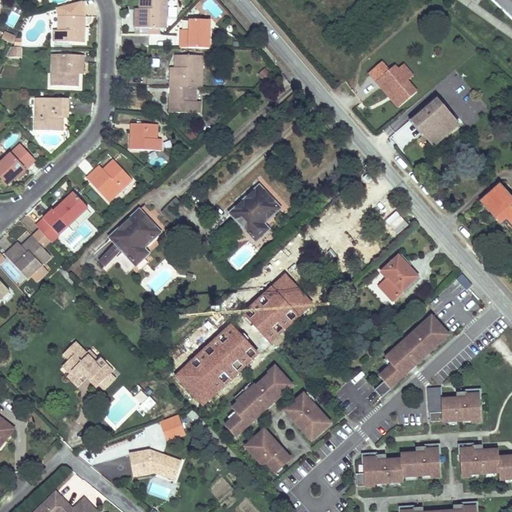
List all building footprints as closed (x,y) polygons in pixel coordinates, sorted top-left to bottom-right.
[(166,0),(139,0),(139,9),(139,13),(135,13),(134,28),(139,28),(139,35),(149,35),(160,35),(160,29),(161,10),(166,10),(166,0)] [(511,0),(493,0),(511,17),(511,0)] [(81,1),(56,8),(59,16),(58,31),(54,31),(53,42),(84,43),(85,27),(80,26),(80,24),(85,24),(85,17),(81,1)] [(175,26),(176,9),(167,9),(167,25),(175,26)] [(206,20),(190,20),(189,31),(189,35),(180,34),(180,48),(209,49),(210,31),(206,31),(206,20)] [(12,43),(15,37),(4,33),(1,39),(12,43)] [(13,47),(12,57),(20,58),(20,47),(13,47)] [(83,71),(84,56),(58,55),(57,74),(51,74),(51,86),(78,87),(78,74),(78,71),(83,71)] [(203,56),(175,55),(175,68),(175,72),(170,71),(170,87),(196,87),(196,68),(202,68),(203,56)] [(381,59),(366,72),(397,108),(418,90),(408,78),(413,73),(401,59),(390,69),(381,59)] [(262,82),(270,75),(264,69),(256,76),(262,82)] [(463,90),(474,79),(469,73),(457,84),(463,90)] [(480,85),(474,79),(463,90),(468,96),(480,85)] [(174,97),(170,97),(169,113),(200,114),(200,102),(196,102),(196,87),(170,87),(170,94),(175,94),(174,97)] [(68,114),(68,99),(36,98),(35,118),(35,131),(62,132),(62,117),(59,117),(59,114),(68,114)] [(459,125),(438,100),(416,119),(426,131),(423,133),(434,146),(459,125)] [(426,131),(416,119),(413,122),(423,133),(426,131)] [(161,140),(156,140),(157,125),(131,124),(131,131),(136,131),(135,134),(131,134),(130,150),(160,152),(161,140)] [(36,161),(20,145),(0,163),(0,182),(5,188),(13,180),(24,169),(26,170),(36,161)] [(103,175),(97,169),(86,179),(108,203),(132,180),(113,161),(102,171),(105,173),(103,175)] [(24,169),(13,180),(14,181),(26,170),(24,169)] [(511,199),(500,185),(482,202),(501,224),(503,222),(507,218),(511,224),(511,199)] [(280,209),(259,186),(230,214),(256,241),(264,234),(259,228),(263,224),(280,209)] [(88,209),(74,193),(65,201),(54,212),(53,210),(43,220),(58,236),(88,209)] [(65,201),(64,200),(53,210),(54,212),(65,201)] [(139,211),(110,238),(116,244),(120,249),(136,266),(144,258),(139,253),(143,249),(160,233),(139,211)] [(511,224),(507,218),(503,222),(511,232),(511,224)] [(321,238),(343,262),(360,246),(337,222),(321,238)] [(264,234),(268,229),(263,224),(259,228),(264,234)] [(21,251),(15,245),(4,256),(27,279),(31,275),(40,267),(50,257),(42,248),(50,241),(39,230),(21,248),(23,250),(21,251)] [(120,249),(116,244),(104,257),(109,261),(120,249)] [(148,254),(143,249),(139,253),(144,258),(148,254)] [(388,278),(402,293),(419,277),(399,255),(384,269),(390,275),(388,278)] [(104,257),(100,261),(105,266),(109,261),(104,257)] [(40,267),(31,275),(37,282),(46,273),(40,267)] [(63,269),(59,273),(65,280),(69,275),(63,269)] [(390,275),(384,269),(381,272),(387,279),(388,278),(390,275)] [(9,291),(6,288),(0,294),(0,297),(1,299),(9,291)] [(380,376),(384,381),(390,388),(398,381),(396,380),(401,375),(403,377),(409,371),(403,365),(424,346),(430,352),(443,341),(439,337),(445,331),(432,316),(425,322),(426,324),(412,336),(414,338),(409,343),(406,339),(386,358),(392,365),(389,367),(380,376)] [(443,341),(449,335),(445,331),(439,337),(443,341)] [(411,335),(406,339),(409,343),(414,338),(412,336),(411,335)] [(63,355),(68,361),(62,367),(69,374),(71,372),(79,380),(83,376),(86,379),(96,388),(99,386),(111,374),(113,371),(100,358),(98,360),(96,362),(86,353),(76,342),(63,355)] [(169,367),(187,350),(181,345),(163,361),(169,367)] [(403,365),(409,371),(430,352),(424,346),(403,365)] [(96,362),(98,360),(89,350),(86,353),(96,362)] [(386,358),(383,360),(389,367),(392,365),(386,358)] [(267,396),(273,402),(292,385),(275,366),(268,373),(269,374),(272,377),(266,382),(263,379),(257,385),(256,384),(237,400),(238,402),(233,407),(235,409),(238,413),(232,418),(226,424),(236,435),(254,419),(249,413),(267,396)] [(77,388),(86,379),(83,376),(79,380),(71,372),(69,374),(67,377),(77,388)] [(104,391),(116,379),(111,374),(99,386),(104,391)] [(269,374),(263,379),(266,382),(272,377),(269,374)] [(256,384),(252,380),(234,397),(237,400),(256,384)] [(390,388),(384,381),(375,389),(382,397),(391,389),(390,388)] [(135,410),(143,416),(155,399),(136,385),(130,393),(141,402),(135,410)] [(441,387),(429,388),(430,413),(442,412),(442,400),(441,387)] [(317,399),(309,389),(305,393),(314,402),(317,399)] [(481,390),(465,390),(466,393),(466,409),(458,409),(457,399),(442,400),(442,412),(430,413),(430,422),(444,422),(454,421),(463,421),(471,421),(471,423),(481,423),(480,400),(482,400),(481,390)] [(314,402),(305,393),(291,405),(300,415),(294,420),(312,440),(330,423),(324,416),(323,417),(320,420),(314,413),(317,411),(311,404),(314,402)] [(466,393),(457,394),(457,399),(458,409),(466,409),(466,393)] [(249,413),(254,419),(273,402),(267,396),(249,413)] [(232,402),(229,398),(217,409),(221,413),(232,402)] [(185,408),(179,400),(173,404),(178,413),(185,408)] [(206,413),(215,405),(212,402),(204,410),(206,413)] [(291,405),(285,410),(294,420),(300,415),(291,405)] [(235,409),(228,415),(232,418),(238,413),(235,409)] [(191,410),(186,415),(199,429),(201,428),(250,480),(254,476),(191,410)] [(323,417),(317,411),(314,413),(320,420),(323,417)] [(177,413),(158,421),(166,442),(185,434),(177,413)] [(0,445),(0,446),(13,429),(6,424),(2,429),(0,429),(0,445)] [(270,435),(264,429),(260,432),(266,438),(270,435)] [(266,438),(260,432),(245,446),(258,460),(261,460),(261,462),(266,463),(274,472),(282,465),(287,460),(282,453),(279,456),(275,451),(280,447),(270,435),(266,438)] [(460,454),(461,477),(471,477),(471,474),(480,474),(488,473),(499,473),(499,478),(499,480),(501,480),(511,479),(511,457),(499,458),(498,450),(482,451),(483,461),(475,462),(474,446),(474,443),(458,444),(458,455),(460,454)] [(356,473),(357,486),(374,486),(374,483),(383,482),(390,482),(401,481),(403,481),(402,476),(404,476),(417,476),(422,475),(430,475),(430,477),(440,477),(439,454),(441,454),(440,444),(424,444),(424,447),(425,463),(417,463),(416,453),(401,454),(401,459),(386,460),(386,470),(378,471),(377,455),(377,452),(361,453),(362,463),(363,463),(364,471),(364,473),(356,473)] [(482,451),(482,446),(474,446),(475,462),(483,461),(482,451)] [(290,458),(280,447),(275,451),(279,456),(282,453),(287,460),(290,458)] [(424,447),(416,448),(416,453),(417,463),(425,463),(424,447)] [(177,475),(182,460),(163,454),(156,456),(156,452),(150,450),(129,454),(134,477),(155,473),(165,476),(167,472),(177,475)] [(386,460),(385,455),(377,455),(378,471),(386,470),(386,460)] [(277,475),(285,468),(282,465),(274,472),(277,475)] [(81,511),(77,507),(72,511),(71,511),(65,511),(69,508),(55,493),(35,511),(81,511)] [(77,507),(81,511),(94,511),(83,500),(77,507)] [(477,511),(477,502),(461,503),(461,506),(461,511),(453,511),(442,511),(414,511),(414,507),(414,505),(398,506),(398,511),(477,511)]
